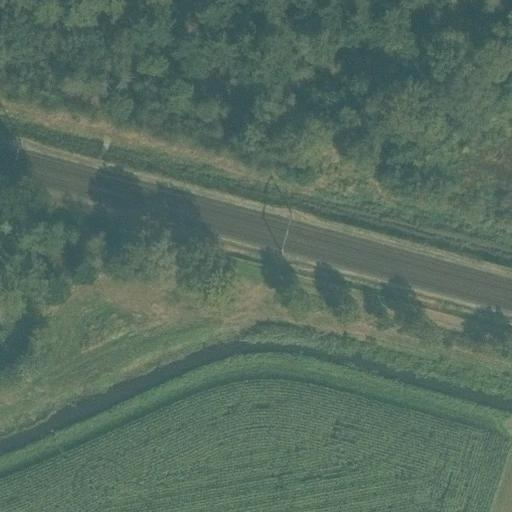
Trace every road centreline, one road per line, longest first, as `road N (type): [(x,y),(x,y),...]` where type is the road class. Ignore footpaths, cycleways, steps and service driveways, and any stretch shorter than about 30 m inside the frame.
road 1 (track): [(199,0),(171,67),(269,100),(511,0)]
road 2 (track): [(0,23),(171,67)]
